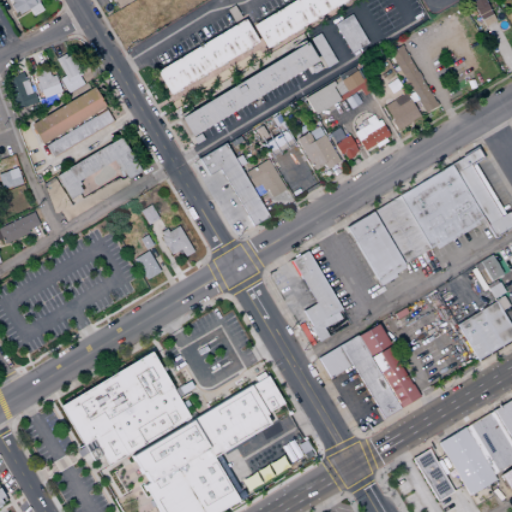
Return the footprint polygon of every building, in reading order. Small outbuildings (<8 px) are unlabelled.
[(10,5),(14,12),(16,11),(19,16),(28,10),(29,12),(40,6),(36,0),(12,0),(14,3),(10,5)] [(114,0),(131,0),(119,8),(114,0)] [(248,9),(263,0),(287,0),(254,20),(248,9)] [(294,0),(346,0),(267,48),(253,25),(294,0)] [(365,5),(374,0),(376,0),(382,8),(392,2),(404,22),(382,34),(365,5)] [(471,2),(474,0),(484,0),(494,19),(483,25),(471,2)] [(226,10),(234,5),(241,17),(234,22),(226,10)] [(353,12),(370,41),(350,54),(332,25),(353,12)] [(147,58),(223,13),(229,23),(154,68),(147,58)] [(156,71),(245,18),(259,41),(170,94),(156,71)] [(321,32),(338,61),(327,67),(310,39),(321,32)] [(308,41),(319,60),(192,136),(181,117),(308,41)] [(425,112),(388,52),(401,44),(403,48),(402,48),(406,54),(407,53),(409,56),(408,57),(417,72),(418,72),(421,77),(420,78),(437,105),(425,112)] [(55,59),(64,53),(66,56),(71,53),(81,71),(80,71),(82,75),(79,76),(69,82),(68,81),(67,79),(55,59)] [(318,62),(322,68),(314,73),(310,67),(318,62)] [(35,84),(38,83),(35,76),(39,75),(37,71),(43,69),(45,72),(48,71),(50,76),(55,75),(59,85),(41,92),(41,91),(39,92),(35,84)] [(340,80),(356,70),(363,81),(347,91),(340,80)] [(4,79),(22,72),(25,79),(27,78),(32,92),(34,92),(37,101),(16,109),(4,79)] [(79,76),(81,79),(83,82),(67,91),(63,84),(68,81),(69,82),(79,76)] [(303,98),(332,81),(335,86),(332,87),(339,100),(314,115),(303,98)] [(30,124),(94,87),(105,106),(42,144),(30,124)] [(57,92),(62,88),(66,93),(60,97),(57,92)] [(41,99),(54,92),(57,99),(45,105),(41,99)] [(383,105),(392,99),(396,106),(408,99),(418,115),(395,130),(390,121),(392,120),(383,105)] [(45,145),(106,109),(112,121),(52,157),(45,145)] [(354,132),(368,124),(365,119),(373,114),(376,121),(379,119),(389,135),(385,137),(387,141),(376,147),(375,144),(365,150),(354,132)] [(260,144),(285,129),(293,143),(268,158),(260,144)] [(295,139),(307,132),(312,140),(323,134),(339,161),(326,168),(324,164),(314,170),(295,139)] [(200,133),(204,139),(196,144),(192,138),(200,133)] [(334,144),(339,141),(338,140),(348,135),(357,151),(353,153),(354,155),(347,159),(346,157),(345,157),(343,153),(340,155),(334,144)] [(69,199),(55,175),(120,137),(141,171),(128,179),(126,176),(124,172),(122,173),(114,160),(78,181),(80,185),(79,186),(82,191),(79,193),(69,199)] [(199,158),(225,143),(243,173),(252,189),(269,217),(253,226),(219,169),(209,175),(199,158)] [(511,225),(492,237),(485,227),(449,165),(462,157),(461,155),(477,146),(484,158),(474,164),(504,213),(506,212),(511,221),(511,225)] [(243,173),(267,159),(285,189),(271,197),(266,189),(263,191),(259,185),(252,189),(243,173)] [(449,165),(397,195),(429,249),(434,245),(436,249),(474,226),(477,231),(485,227),(449,165)] [(0,183),(0,172),(16,167),(22,184),(11,188),(10,186),(2,189),(0,183)] [(59,211),(70,204),(72,203),(69,199),(79,193),(81,198),(116,177),(120,179),(126,176),(128,179),(127,184),(66,221),(59,211)] [(53,177),(70,204),(59,211),(54,214),(42,184),(53,177)] [(397,195),(372,210),(403,264),(429,249),(397,195)] [(139,211),(150,204),(158,218),(153,221),(147,225),(139,211)] [(372,210),(343,227),(378,286),(395,276),(394,273),(405,267),(403,264),(372,210)] [(0,238),(1,238),(3,244),(28,233),(27,230),(32,228),(38,225),(32,212),(0,227),(0,238)] [(160,236),(161,235),(160,232),(166,228),(168,231),(178,225),(193,252),(184,257),(180,249),(170,255),(165,245),(164,246),(161,242),(162,241),(160,236)] [(139,239),(146,234),(152,245),(149,247),(145,249),(139,239)] [(133,259),(147,250),(160,272),(146,280),(133,259)] [(288,261),(305,251),(340,309),(310,327),(301,310),(315,302),(299,276),(297,277),(288,261)] [(472,265),(489,254),(501,274),(489,281),(482,269),(477,272),(473,265),(472,265)] [(485,286),(495,280),(497,283),(498,282),(504,292),(493,299),(485,286)] [(495,300),(502,295),(505,300),(509,306),(501,311),(495,300)] [(455,325),(494,301),(511,331),(511,340),(477,361),(455,325)] [(356,335),(377,322),(390,345),(370,357),(356,335)] [(212,407),(202,389),(207,387),(214,382),(191,343),(216,328),(250,385),(249,386),(212,407)] [(356,335),(370,357),(379,373),(400,408),(382,419),(350,365),(328,378),(316,358),(356,335)] [(379,353),(388,347),(418,397),(400,408),(379,373),(387,368),(379,353)] [(81,445),(59,408),(151,354),(173,391),(91,440),(81,445)] [(249,386),(250,385),(265,376),(282,405),(266,415),(249,386)] [(190,420),(212,407),(249,386),(266,415),(264,416),(268,424),(212,457),(206,447),(190,420)] [(173,391),(188,417),(107,466),(91,440),(173,391)] [(511,415),(504,402),(490,410),(511,448),(511,415)] [(511,448),(490,410),(463,426),(492,475),(511,462),(511,448)] [(129,456),(190,420),(206,447),(147,482),(142,472),(139,474),(129,456)] [(463,426),(436,442),(467,495),(494,479),(492,475),(463,426)] [(280,446),(283,452),(294,447),(301,461),(312,455),(304,441),(294,446),(291,440),(280,446)] [(147,482),(141,485),(156,511),(220,511),(227,508),(238,501),(212,457),(206,447),(147,482)] [(411,459),(435,501),(451,491),(427,450),(411,459)] [(267,464),(272,475),(286,468),(281,457),(267,464)] [(450,469),(444,457),(434,462),(440,474),(450,469)] [(511,498),(511,497),(511,466),(497,475),(511,498)]
